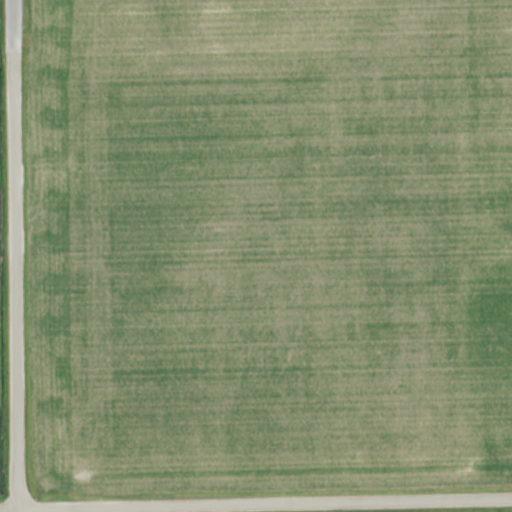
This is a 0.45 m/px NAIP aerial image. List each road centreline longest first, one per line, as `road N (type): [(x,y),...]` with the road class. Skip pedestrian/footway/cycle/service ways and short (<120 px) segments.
road 1 (residential): [(10,0),(22,511)]
road 2 (residential): [(0,508),(511,497)]
